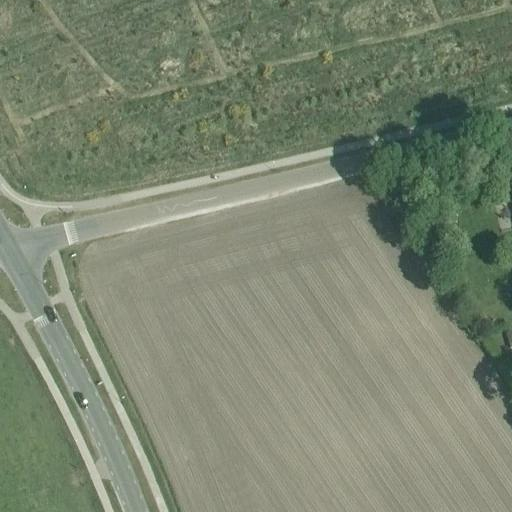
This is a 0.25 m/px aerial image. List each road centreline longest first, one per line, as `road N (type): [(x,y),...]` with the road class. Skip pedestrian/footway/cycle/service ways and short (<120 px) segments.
road 1 (unclassified): [(5,244),(511,129)]
road 2 (tertiary): [(136,511),(75,371),(5,244)]
